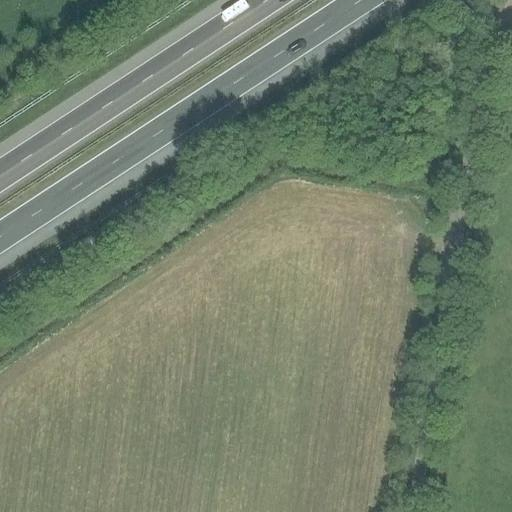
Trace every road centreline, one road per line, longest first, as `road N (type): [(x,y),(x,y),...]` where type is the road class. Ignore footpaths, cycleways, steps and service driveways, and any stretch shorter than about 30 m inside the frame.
road 1 (unclassified): [(405,511),(483,8),(496,0)]
road 2 (motorway): [(0,238),(362,0)]
road 3 (motorway): [(268,0),(0,176)]
